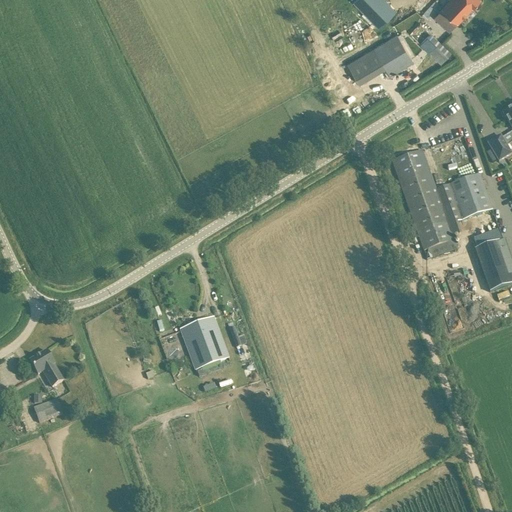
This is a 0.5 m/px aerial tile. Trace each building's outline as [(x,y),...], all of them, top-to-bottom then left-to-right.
[(386,0),(353,0),(352,1),(379,28),(397,10),(386,0)] [(450,0),(434,17),(450,31),(472,7),(473,7),(479,0),(450,0)] [(409,34),(440,64),(451,53),(420,23),(409,34)] [(414,61),(397,34),(347,65),(358,84),(385,68),(390,76),(414,61)] [(341,123),(365,111),(361,103),(336,115),(341,123)] [(511,107),(503,113),(511,128),(511,132),(510,134),(511,136),(511,107)] [(511,154),(500,136),(488,144),(499,162),(511,154)] [(422,152),(392,162),(424,252),(454,242),(450,230),(458,227),(456,223),(492,210),(480,176),(437,193),(422,152)] [(511,272),(497,230),(473,239),(477,250),(475,251),(490,293),(511,284),(511,272)] [(180,329),(196,372),(230,358),(218,327),(215,317),(180,329)] [(236,338),(238,346),(246,344),(245,336),(236,338)] [(54,366),(55,365),(47,352),(30,362),(38,376),(43,373),(53,388),(64,381),(54,366)] [(34,409),(40,424),(63,415),(58,401),(34,409)]
